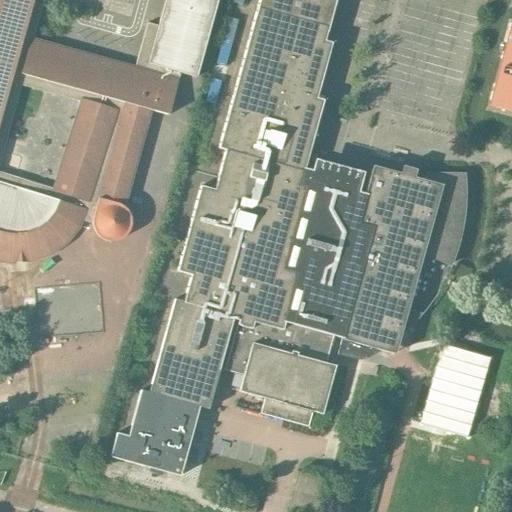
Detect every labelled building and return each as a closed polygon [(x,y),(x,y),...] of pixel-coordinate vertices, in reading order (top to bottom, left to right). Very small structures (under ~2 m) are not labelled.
[(65,244),(77,229),(81,220),(91,223),(92,225),(92,227),(93,230),(94,232),(95,234),(97,236),(99,237),(101,239),(103,240),(105,241),(107,241),(110,242),(112,242),(115,241),(117,241),(119,240),(121,238),(123,237),(125,235),(127,233),(128,231),(129,229),(130,227),(130,224),(130,222),(130,219),(129,217),(128,215),(127,213),(126,211),(125,209),(123,207),(150,110),(168,115),(179,73),(195,78),(216,0),(164,0),(157,26),(146,23),(134,67),(31,39),(38,13),(40,6),(40,0),(0,0),(0,261),(10,263),(30,262),(49,255),(65,244)] [(316,99),(331,44),(331,43),(324,41),(334,0),(258,0),(217,149),(224,150),(213,190),(200,186),(176,272),(190,276),(182,303),(173,300),(148,393),(198,406),(207,409),(232,317),(238,318),(223,370),(242,376),(237,392),(263,399),(259,414),(307,427),(311,412),(321,415),(334,366),(325,363),(333,332),(342,335),(337,355),(355,359),(362,358),(366,357),(369,356),(379,350),(390,342),(401,334),(405,329),(410,324),(415,320),(419,315),(407,311),(426,242),(431,244),(428,255),(450,265),(453,257),(455,250),(457,243),(459,235),(461,228),(462,220),(463,213),(464,205),(464,198),(464,190),(464,182),(463,175),(428,174),(426,181),(414,177),(416,170),(415,170),(403,166),(401,174),(373,166),(365,195),(357,193),(360,184),(346,180),(347,175),(328,170),(327,175),(304,168),(323,100),(316,99)] [(511,24),(490,106),(511,111),(511,24)] [(444,345),(420,425),(468,438),(491,358),(444,345)] [(179,476),(198,406),(148,393),(140,391),(127,436),(116,433),(109,457),(179,476)]
